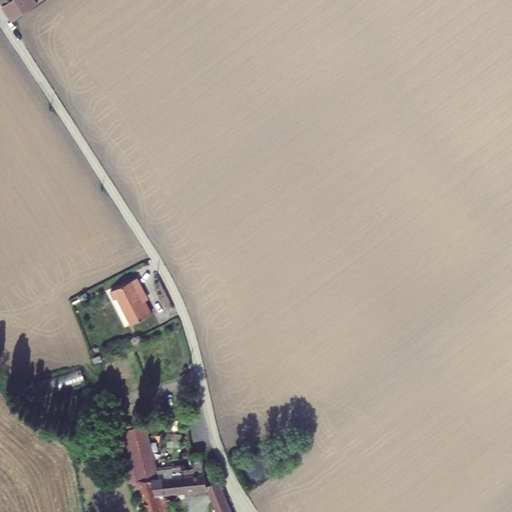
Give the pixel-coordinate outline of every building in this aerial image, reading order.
[(15,19),(39,3),(36,0),(11,0),(6,4),(15,19)] [(156,312),(149,300),(146,293),(149,291),(141,277),(115,290),(120,298),(122,296),(136,322),(156,312)] [(165,464),(157,465),(148,413),(126,417),(135,468),(140,467),(152,511),(174,511),(171,501),(163,504),(162,498),(161,493),(160,493),(160,490),(210,486),(213,490),(225,485),(222,477),(211,482),(207,468),(203,450),(194,452),(196,465),(185,466),(185,464),(174,466),(175,473),(166,474),(165,464)] [(225,485),(213,490),(216,499),(229,494),(225,485)] [(236,511),(229,494),(216,499),(221,511),(236,511)] [(163,504),(171,501),(170,495),(162,498),(163,504)]
